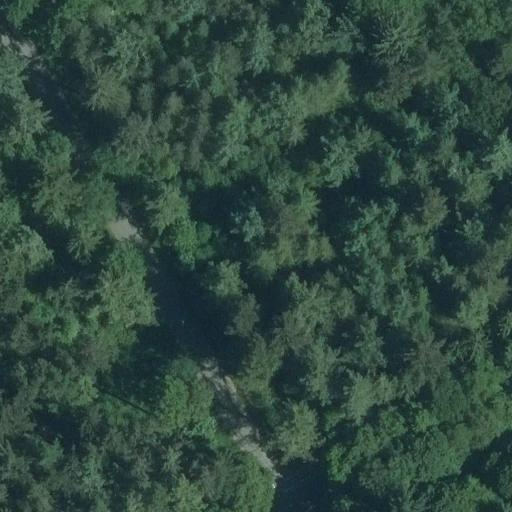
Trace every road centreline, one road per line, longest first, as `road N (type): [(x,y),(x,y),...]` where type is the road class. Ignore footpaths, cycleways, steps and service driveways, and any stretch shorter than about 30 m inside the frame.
road 1 (unclassified): [(0,14),(294,511)]
road 2 (tertiary): [(511,395),(304,511)]
